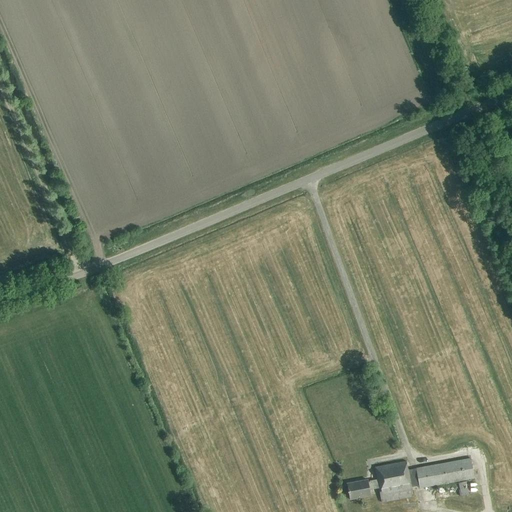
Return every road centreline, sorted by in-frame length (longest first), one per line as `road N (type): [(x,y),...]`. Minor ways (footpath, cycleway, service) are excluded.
road 1 (unclassified): [(511,93),(0,301)]
road 2 (track): [(81,273),(0,87)]
